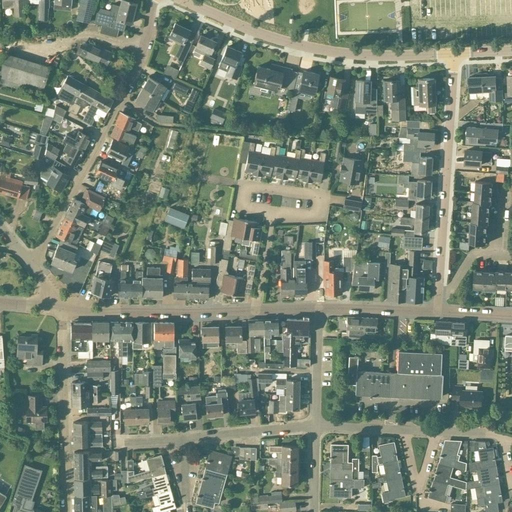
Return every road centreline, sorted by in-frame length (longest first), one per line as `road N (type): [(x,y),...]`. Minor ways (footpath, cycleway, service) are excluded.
road 1 (residential): [(34,261),(146,54),(154,0)]
road 2 (residential): [(454,53),(350,54),(279,39),(185,0)]
road 3 (residential): [(438,294),(454,53)]
road 4 (residential): [(62,310),(67,511)]
road 5 (tertiary): [(257,310),(62,310)]
road 6 (residential): [(273,213),(242,203),(249,185),(318,197),(316,214),(286,215)]
road 7 (residential): [(183,439),(315,426)]
road 8 (residential): [(438,294),(472,259),(498,248),(502,193)]
